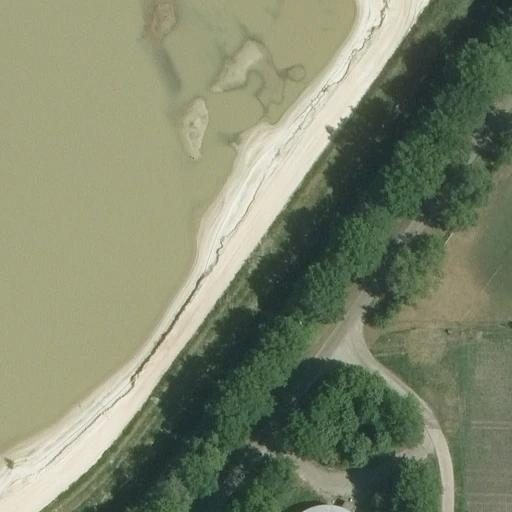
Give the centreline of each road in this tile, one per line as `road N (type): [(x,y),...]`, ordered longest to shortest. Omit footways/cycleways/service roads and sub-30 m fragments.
road 1 (tertiary): [(203,511),(511,95)]
road 2 (track): [(447,511),(439,437),(338,331)]
